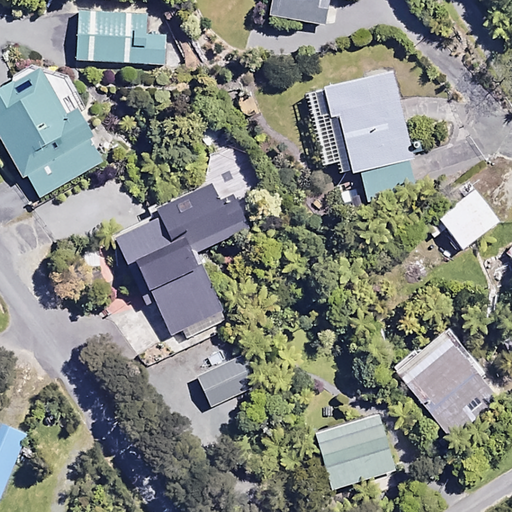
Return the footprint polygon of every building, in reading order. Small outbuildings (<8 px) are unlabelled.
[(324,0),(267,0),(266,14),(322,21),(324,0)] [(146,14),(78,14),(78,62),(164,63),(165,35),(146,35),(146,14)] [(67,113),(43,67),(0,88),(0,132),(19,169),(24,166),(39,195),(105,161),(77,107),(67,113)] [(415,190),(394,74),(310,89),(323,164),(341,161),(344,175),(359,173),(364,199),(415,190)] [(223,206),(212,183),(155,210),(159,218),(117,237),(147,299),(154,296),(177,346),(228,322),(195,253),(248,227),(235,200),(223,206)] [(499,221),(475,190),(438,217),(462,249),(499,221)] [(443,259),(425,234),(386,261),(404,287),(443,259)] [(498,401),(444,332),(395,370),(450,439),(498,401)] [(258,386),(245,356),(198,376),(211,406),(258,386)] [(394,470),(377,414),(313,434),(330,489),(394,470)] [(0,498),(15,459),(0,452),(0,498)]
